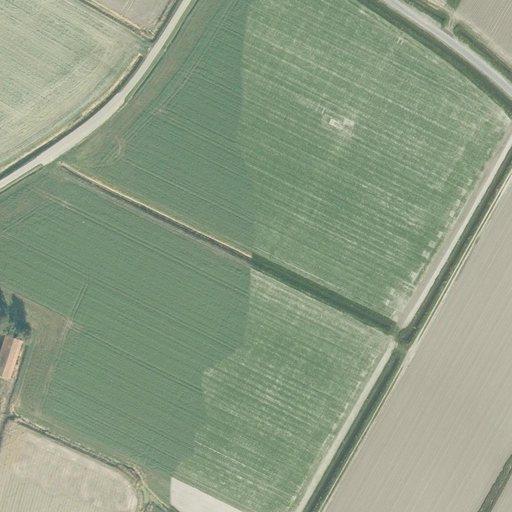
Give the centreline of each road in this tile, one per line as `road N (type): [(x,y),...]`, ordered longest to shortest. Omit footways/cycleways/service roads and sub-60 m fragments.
road 1 (unknown): [(511,175),(312,511)]
road 2 (unclassified): [(0,185),(115,102),(187,0)]
road 3 (unclassified): [(388,0),(511,92)]
